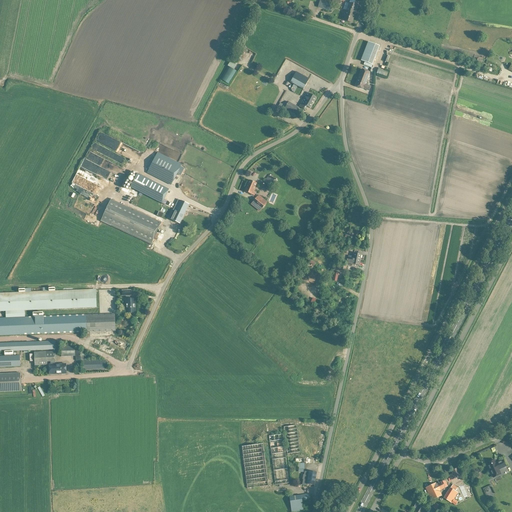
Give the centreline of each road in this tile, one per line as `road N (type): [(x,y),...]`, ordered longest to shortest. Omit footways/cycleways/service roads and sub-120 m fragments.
road 1 (unclassified): [(313,511),(370,225),(343,133),(340,76)]
road 2 (unclassified): [(347,511),(511,194)]
road 3 (unclassified): [(136,358),(175,274),(216,220),(237,175),(301,128),(340,76)]
road 4 (primary): [(359,511),(511,219)]
road 5 (unclassified): [(400,455),(511,240)]
road 6 (unclassified): [(511,79),(356,32)]
